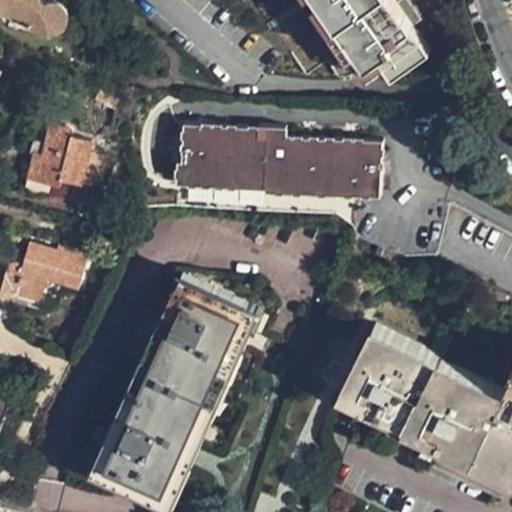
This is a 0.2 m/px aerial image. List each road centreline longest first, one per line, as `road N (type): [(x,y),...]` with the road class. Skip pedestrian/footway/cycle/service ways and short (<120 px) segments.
road 1 (residential): [(444,91),(259,87),(160,0)]
road 2 (residential): [(490,511),(355,453)]
